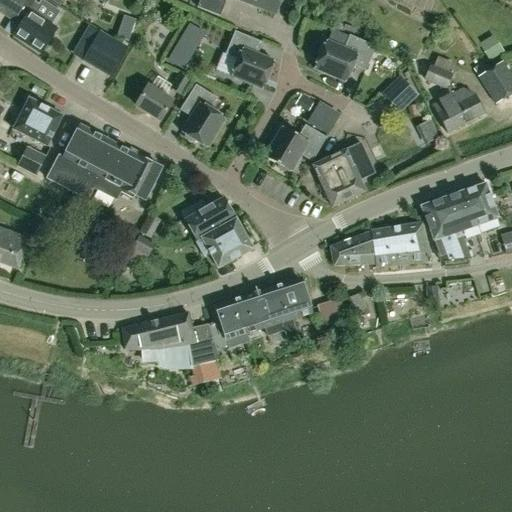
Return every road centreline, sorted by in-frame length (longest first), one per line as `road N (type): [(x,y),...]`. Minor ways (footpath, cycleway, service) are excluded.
road 1 (tertiary): [(298,246),(218,288),(116,311),(37,303),(0,290)]
road 2 (residential): [(225,187),(0,43)]
road 3 (tertiary): [(298,246),(368,209),(511,159)]
road 4 (residential): [(298,246),(327,276),(353,281),(511,262)]
road 5 (residential): [(225,187),(287,80)]
